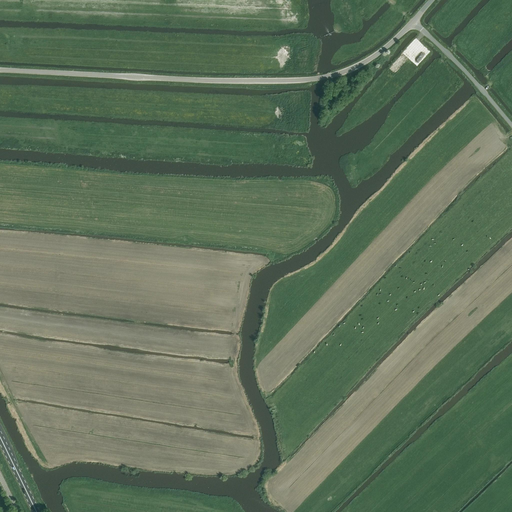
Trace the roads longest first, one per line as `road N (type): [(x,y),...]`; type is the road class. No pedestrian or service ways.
road 1 (tertiary): [(0,70),(308,79),(344,72),(412,20)]
road 2 (unclassified): [(511,126),(412,20)]
